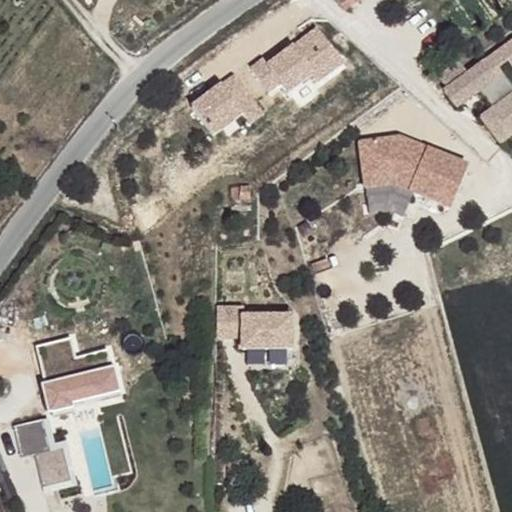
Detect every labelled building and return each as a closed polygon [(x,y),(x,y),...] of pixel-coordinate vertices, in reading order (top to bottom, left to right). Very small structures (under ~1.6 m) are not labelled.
[(511,44),(440,94),(454,113),(511,72),(511,44)] [(490,111),(483,116),(489,124),(496,120),(490,111)] [(483,116),(473,120),(493,150),(510,139),(496,120),(489,124),(483,116)] [(366,139),(368,183),(396,181),(452,208),(472,169),(406,135),(366,139)] [(257,189),(240,190),(241,200),(257,200),(257,189)] [(384,275),(375,272),(374,282),(383,283),(384,275)] [(34,340),(12,346),(16,362),(3,366),(8,382),(31,377),(34,386),(128,361),(119,329),(98,334),(99,340),(38,356),(34,340)]
